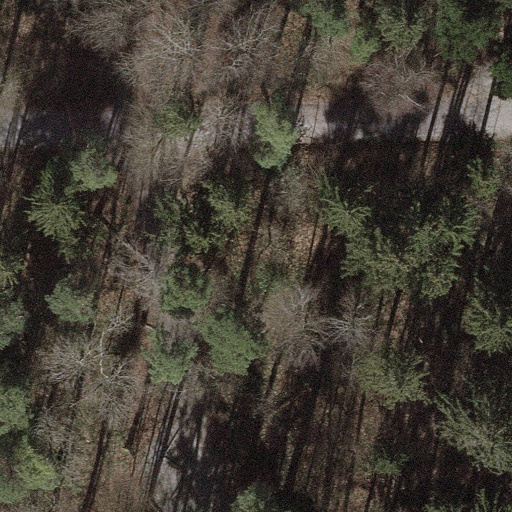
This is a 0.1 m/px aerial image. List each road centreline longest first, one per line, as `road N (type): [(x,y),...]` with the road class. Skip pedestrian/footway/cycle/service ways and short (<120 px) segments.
road 1 (track): [(217,511),(146,126)]
road 2 (track): [(146,126),(511,110)]
road 3 (track): [(0,133),(146,126)]
